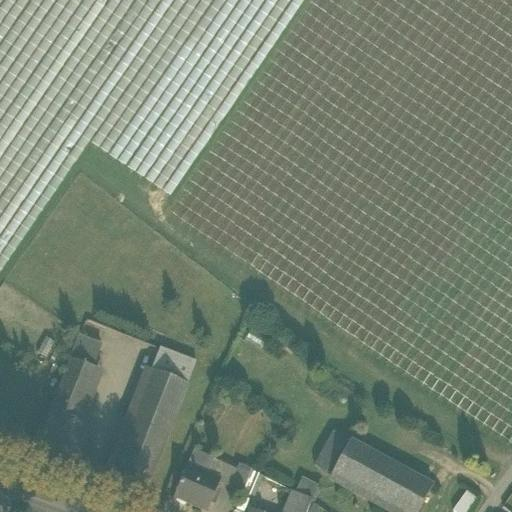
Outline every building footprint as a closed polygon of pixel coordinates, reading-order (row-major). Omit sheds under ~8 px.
[(79,339),(70,362),(92,370),(101,347),(79,339)] [(151,374),(187,387),(196,365),(160,352),(151,374)] [(75,412),(92,370),(70,362),(54,403),(75,412)] [(103,375),(92,370),(75,412),(74,414),(80,416),(77,424),(82,427),(103,375)] [(111,475),(148,489),(187,387),(151,374),(150,373),(111,475)] [(38,446),(75,460),(87,429),(82,427),(77,424),(80,416),(74,414),(75,412),(54,403),(38,446)] [(330,477),(349,442),(332,433),(313,468),(330,477)] [(330,477),(394,511),(418,511),(432,487),(349,442),(330,477)] [(194,453),(187,471),(206,479),(213,463),(213,461),(194,453)] [(213,463),(206,479),(219,484),(218,485),(228,489),(235,472),(213,463)] [(228,489),(241,495),(249,474),(250,473),(237,467),(235,472),(228,489)] [(174,502),(198,511),(206,511),(218,485),(219,484),(206,479),(187,471),(174,502)] [(239,499),(251,505),(262,480),(249,474),(241,495),(239,499)] [(310,504),(313,505),(319,491),(300,482),(294,495),(310,504)] [(452,511),(466,511),(475,500),(466,494),(452,511)] [(306,511),(310,504),(294,495),(287,511),(306,511)]
